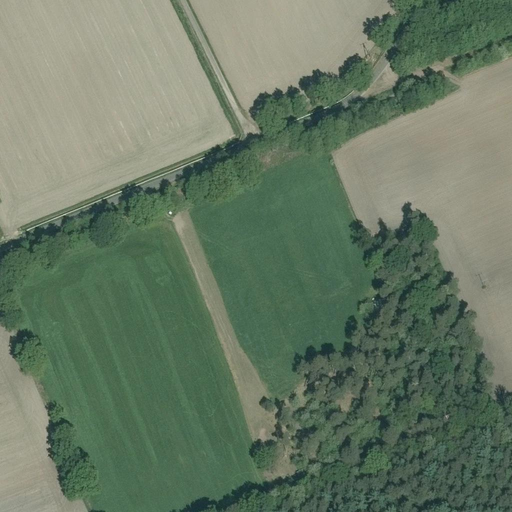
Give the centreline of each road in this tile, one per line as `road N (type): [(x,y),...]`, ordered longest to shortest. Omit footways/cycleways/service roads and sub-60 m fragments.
road 1 (unclassified): [(427,0),(347,103),(0,247)]
road 2 (track): [(367,86),(511,36)]
